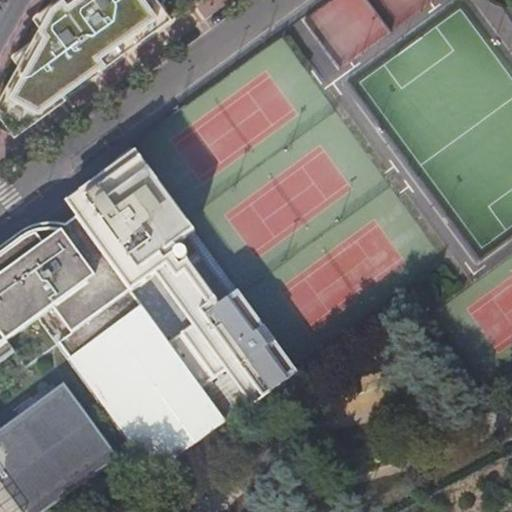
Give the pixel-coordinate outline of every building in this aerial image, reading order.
[(55,0),(51,3),(23,54),(49,91),(54,98),(58,96),(61,100),(66,96),(63,92),(107,60),(87,32),(63,0),(55,0)] [(111,0),(63,0),(87,32),(118,10),(111,0)] [(170,14),(161,0),(160,0),(111,0),(118,10),(137,38),(170,14)] [(137,38),(118,10),(87,32),(107,60),(137,38)] [(49,91),(23,54),(0,95),(0,106),(25,120),(20,112),(49,91)] [(54,98),(49,91),(20,112),(25,120),(54,98)] [(0,511),(39,511),(117,455),(63,381),(0,426),(0,364),(17,352),(10,341),(56,307),(74,332),(60,343),(157,477),(229,424),(203,389),(227,372),(253,407),(298,373),(294,368),(240,294),(186,219),(136,151),(79,193),(92,211),(79,221),(77,219),(56,234),(47,234),(38,236),(28,240),(23,243),(18,237),(0,250),(0,511)]
